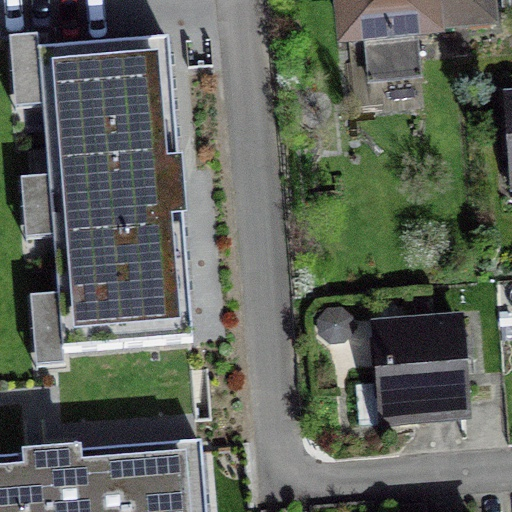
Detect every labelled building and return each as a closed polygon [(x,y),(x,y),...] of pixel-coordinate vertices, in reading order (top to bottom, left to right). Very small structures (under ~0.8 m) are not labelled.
[(350,0),(357,62),(511,46),(511,43),(507,0),(350,0)] [(180,200),(170,45),(46,53),(62,312),(187,304),(180,200)] [(325,320),(320,331),(325,342),(336,346),(348,341),(352,330),(347,319),(335,315),(325,320)] [(380,349),(389,430),(480,420),(470,338),(380,349)] [(56,468),(0,472),(0,511),(196,511),(193,459),(56,468)]
